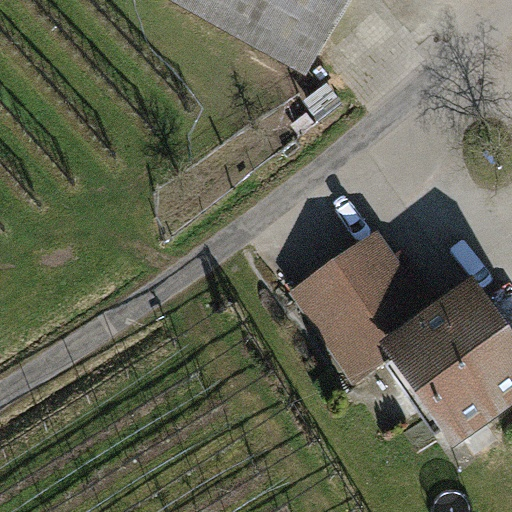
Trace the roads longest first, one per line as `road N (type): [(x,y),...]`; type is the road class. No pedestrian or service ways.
road 1 (residential): [(179,267),(511,20)]
road 2 (track): [(0,394),(179,267)]
